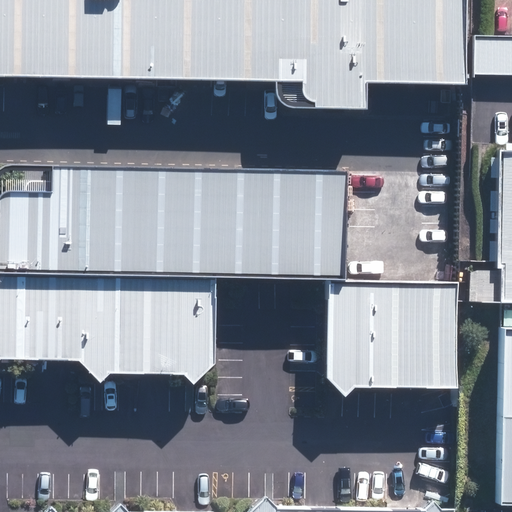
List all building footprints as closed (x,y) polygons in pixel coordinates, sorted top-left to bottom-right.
[(465,0),(0,0),(0,84),(465,92),(465,0)] [(511,36),(474,36),(473,74),(511,74),(511,36)] [(511,158),(504,158),(501,309),(511,309),(511,158)] [(3,180),(0,234),(0,372),(3,368),(82,370),(100,391),(218,391),(221,296),(351,298),(352,183),(3,180)] [(460,300),(330,298),(328,398),(459,400),(460,300)]
